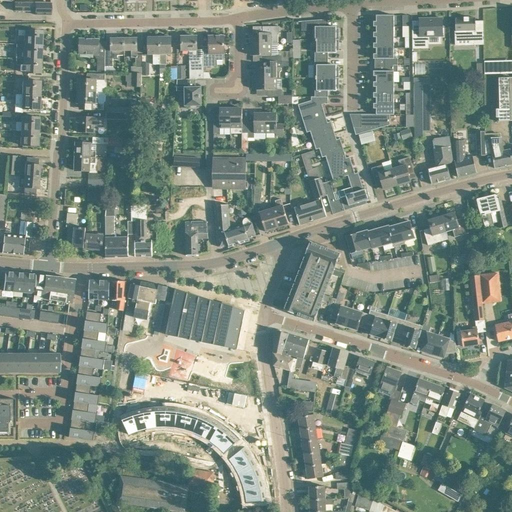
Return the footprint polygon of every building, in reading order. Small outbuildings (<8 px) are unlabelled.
[(51,4),(41,3),(15,3),(14,11),(35,11),(35,15),(51,15),(51,4)] [(374,27),(376,27),(376,26),(394,26),(394,15),(376,15),(376,22),(374,22),(374,27)] [(464,18),(455,18),(456,39),(469,38),(471,38),(474,38),(474,45),(484,45),(483,21),(483,24),(475,25),(475,18),(469,18),(469,17),(468,17),(469,17),(464,17),(464,18)] [(429,19),(419,19),(419,30),(412,30),(413,49),(428,49),(428,36),(443,36),(443,35),(444,35),(444,28),(443,28),(443,18),(433,19),(429,19)] [(312,21),(304,21),(304,28),(312,28),(314,28),(314,40),(316,40),(339,40),(339,28),(336,28),(331,28),(331,29),(328,29),(328,27),(328,19),(312,21)] [(374,38),(376,38),(376,37),(394,37),(394,26),(376,26),(376,27),(376,33),(374,33),(374,32),(374,38)] [(251,33),(251,44),(271,44),(271,45),(278,45),(278,34),(280,34),(280,27),(263,27),(263,33),(251,33)] [(24,36),(23,44),(42,45),(42,31),(32,31),(17,31),(17,36),(24,36)] [(150,37),(148,37),(148,47),(148,55),(153,55),(153,66),(159,65),(159,57),(159,37),(158,37),(157,35),(151,35),(150,37)] [(159,37),(159,57),(159,65),(160,73),(165,73),(165,65),(166,65),(166,55),(171,55),(171,47),(171,37),(169,37),(168,35),(162,35),(161,37),(159,37)] [(203,59),(203,50),(197,50),(197,36),(181,37),(182,50),(189,50),(190,79),(196,79),(204,79),(204,67),(203,59)] [(203,48),(203,50),(203,59),(204,67),(212,66),(212,60),(223,60),(224,59),(224,54),(224,36),(209,36),(209,48),(203,48)] [(374,48),(376,48),(394,48),(394,37),(376,37),(376,38),(376,43),(374,43),(374,48)] [(124,55),(124,51),(124,38),(112,39),(112,38),(111,38),(111,48),(111,51),(106,51),(105,66),(113,66),(113,58),(117,58),(117,55),(124,55)] [(132,58),(137,58),(137,50),(137,46),(137,38),(136,38),(124,38),(124,51),(132,51),(132,58)] [(105,72),(105,66),(106,51),(105,51),(106,42),(99,42),(99,40),(80,39),(79,54),(95,55),(95,56),(98,60),(97,72),(105,72)] [(315,52),(315,59),(328,59),(328,53),(336,53),(336,51),(339,51),(339,40),(316,40),(316,42),(317,42),(317,52),(315,52)] [(16,44),(15,58),(41,59),(42,45),(23,44),(16,44)] [(263,62),(291,61),(293,61),(293,59),(293,51),(281,51),(281,55),(271,55),(271,45),(271,44),(251,44),(251,56),(263,56),(263,62)] [(384,59),(384,65),(398,65),(398,58),(394,58),(394,48),(376,48),(376,54),(374,54),(374,59),(384,59)] [(41,59),(15,58),(15,65),(23,65),(23,73),(31,73),(41,73),(41,59)] [(314,78),(316,78),(339,78),(339,66),(336,66),(336,65),(328,65),(328,59),(315,59),(315,65),(314,65),(314,78)] [(511,69),(511,60),(485,61),(485,74),(511,73),(511,69)] [(257,79),(277,79),(280,79),(280,72),(281,71),(281,68),(291,68),(291,61),(263,62),(263,68),(257,68),(257,79)] [(376,76),(376,82),(394,82),(394,72),(398,72),(398,65),(384,65),(384,71),(374,71),(373,76),(374,76),(376,76)] [(126,73),(126,82),(128,82),(133,82),(133,87),(141,87),(142,73),(134,73),(131,73),(126,73)] [(78,90),(78,91),(104,92),(104,91),(106,88),(107,84),(105,81),(105,74),(89,74),(89,79),(78,79),(78,84),(77,84),(76,90),(78,90)] [(315,90),(315,97),(328,97),(328,91),(336,91),(336,90),(339,89),(339,78),(316,78),(316,80),(317,80),(317,90),(315,90)] [(511,120),(511,78),(497,79),(497,110),(496,110),(497,121),(511,120)] [(177,79),(177,91),(184,91),(184,106),(189,106),(191,108),(195,108),(197,105),(201,105),(201,87),(196,88),(196,79),(190,79),(177,79)] [(268,96),(278,96),(282,96),(282,90),(277,90),(277,79),(257,79),(257,90),(268,90),(268,96)] [(22,81),(22,95),(40,95),(40,81),(22,81)] [(376,87),(376,93),(394,93),(394,82),(376,82),(374,82),(373,87),(374,87),(376,87)] [(414,83),(415,138),(425,138),(425,132),(430,132),(430,83),(414,83)] [(104,92),(78,91),(78,103),(80,103),(80,109),(104,110),(104,103),(106,101),(106,96),(104,94),(104,92)] [(376,98),(376,104),(394,104),(394,93),(376,93),(373,93),(373,98),(374,98),(376,98)] [(40,95),(22,95),(21,108),(29,109),(39,110),(40,95)] [(282,96),(278,96),(279,104),(292,104),(292,96),(282,96)] [(298,105),(304,123),(326,116),(322,105),(325,104),(325,105),(326,104),(328,104),(328,97),(315,97),(311,97),(311,101),(298,105)] [(376,108),(376,114),(376,115),(390,115),(394,115),(394,104),(376,104),(374,104),(373,109),(374,109),(374,108),(376,108)] [(230,128),(231,128),(231,108),(220,108),(220,120),(214,120),(214,133),(220,133),(221,134),(230,134),(230,128)] [(248,133),(248,125),(248,120),(242,120),(242,108),(231,108),(231,128),(237,128),(237,131),(241,133),(242,133),(248,133)] [(248,125),(248,133),(248,138),(254,138),(254,133),(265,133),(265,113),(254,113),(254,125),(248,125)] [(277,113),(265,113),(265,133),(276,133),(276,136),(283,136),(283,124),(277,124),(277,113)] [(376,115),(376,114),(361,114),(361,115),(361,127),(354,127),(353,127),(356,135),(358,134),(372,131),(390,125),(390,115),(376,115)] [(16,122),(15,131),(20,131),(39,132),(39,118),(29,117),(21,117),(14,116),(14,122),(16,122)] [(310,131),(313,140),(335,133),(331,121),(330,121),(330,122),(328,123),(326,116),(304,123),(307,133),(310,131)] [(77,117),(77,125),(78,125),(77,132),(94,133),(95,126),(104,127),(104,118),(95,118),(77,117)] [(20,131),(15,131),(14,130),(13,136),(20,137),(20,145),(28,145),(38,146),(39,132),(20,131)] [(396,140),(412,137),(410,130),(395,132),(396,140)] [(361,142),(374,138),(372,131),(358,134),(361,142)] [(477,132),(477,156),(485,156),(485,153),(485,140),(485,131),(477,132)] [(322,157),(326,156),(344,150),(340,138),(339,138),(340,139),(337,140),(335,133),(313,140),(316,150),(319,148),(322,157)] [(427,169),(432,184),(451,179),(447,164),(453,162),(448,137),(434,139),(433,142),(434,149),(433,149),(436,166),(427,169)] [(485,140),(485,153),(491,152),(495,168),(511,164),(511,158),(510,150),(503,151),(502,143),(502,137),(488,138),(488,139),(485,140)] [(454,161),(458,177),(477,173),(473,156),(465,158),(464,140),(454,141),(455,161),(454,161)] [(76,143),(75,157),(96,157),(96,151),(90,151),(90,143),(76,143)] [(333,180),(348,176),(348,175),(355,173),(350,156),(349,156),(349,157),(347,158),(344,150),(326,156),(333,180)] [(312,152),(301,155),(303,161),(309,159),(314,158),(312,152)] [(96,157),(75,157),(75,171),(90,171),(90,163),(95,163),(96,157)] [(174,166),(187,167),(187,157),(175,157),(174,166)] [(400,167),(392,169),(397,185),(410,181),(409,176),(415,174),(412,164),(410,157),(398,160),(400,167)] [(25,164),(24,176),(39,177),(40,165),(37,165),(37,158),(26,158),(26,164),(25,164)] [(213,188),(223,188),(245,188),(245,159),(213,159),(213,188)] [(397,185),(392,169),(390,161),(382,163),(383,165),(371,168),(376,185),(382,183),(384,189),(397,185)] [(313,169),(306,172),(309,181),(320,178),(317,168),(313,169)] [(348,175),(348,176),(353,193),(346,195),(346,196),(340,198),(344,211),(368,204),(368,203),(367,203),(366,200),(370,199),(370,200),(367,189),(366,189),(367,190),(366,190),(365,189),(364,189),(358,172),(358,173),(355,174),(355,173),(348,175)] [(39,177),(24,176),(24,178),(19,177),(18,187),(24,188),(23,194),(34,195),(35,189),(38,189),(39,177)] [(322,183),(320,178),(309,181),(314,197),(316,197),(318,201),(303,205),(302,203),(297,204),(297,207),(295,208),(297,216),(300,225),(327,217),(326,216),(327,216),(321,198),(326,196),(322,183)] [(105,180),(89,179),(88,200),(101,200),(101,188),(105,188),(105,180)] [(330,181),(322,183),(326,196),(327,195),(330,203),(330,202),(336,200),(330,181)] [(255,188),(253,203),(260,203),(262,188),(255,188)] [(499,194),(487,197),(491,213),(493,224),(499,222),(500,227),(506,226),(505,222),(503,211),(501,204),(499,194)] [(491,213),(487,197),(475,200),(477,210),(481,228),(494,225),(493,224),(491,213)] [(277,207),(271,209),(277,228),(289,224),(281,199),(275,201),(277,207)] [(256,236),(251,219),(249,218),(248,217),(246,217),(244,219),(243,221),(243,222),(244,225),(230,229),(228,204),(215,205),(217,240),(220,247),(228,245),(229,247),(249,241),(248,238),(256,236)] [(277,228),(271,209),(265,211),(264,207),(258,209),(265,232),(277,228)] [(115,238),(114,216),(114,209),(106,209),(106,248),(106,258),(128,257),(128,247),(128,238),(115,238)] [(455,212),(442,216),(446,232),(452,230),(455,238),(469,233),(464,218),(463,218),(464,221),(458,222),(455,212)] [(79,214),(78,214),(68,213),(66,227),(69,227),(68,240),(73,241),(73,247),(84,248),(86,228),(77,227),(79,214)] [(425,230),(424,230),(428,246),(442,241),(440,234),(446,232),(442,216),(428,220),(431,231),(425,232),(425,230)] [(146,220),(136,220),(136,241),(135,241),(135,257),(152,257),(152,240),(147,241),(146,220)] [(1,236),(1,240),(3,242),(2,243),(1,252),(1,253),(22,255),(24,237),(31,238),(32,223),(20,221),(18,237),(3,236),(1,236)] [(131,221),(128,221),(128,235),(135,235),(136,234),(136,221),(135,221),(131,221)] [(207,221),(185,222),(186,246),(186,253),(186,256),(198,255),(198,232),(208,232),(207,221)] [(410,221),(399,224),(404,241),(415,238),(410,221)] [(404,241),(399,224),(389,227),(393,243),(394,247),(405,244),(404,241)] [(393,243),(389,227),(389,226),(378,229),(383,246),(393,243)] [(383,246),(378,229),(368,232),(367,232),(372,248),(372,249),(383,246)] [(372,248),(367,232),(368,232),(368,230),(357,233),(361,250),(372,248)] [(86,248),(87,248),(87,250),(94,251),(94,249),(102,250),(104,233),(96,233),(96,235),(87,234),(86,248)] [(361,250),(357,233),(346,236),(351,253),(361,250)] [(324,295),(335,268),(341,253),(310,242),(305,256),(284,310),(295,314),(314,322),(318,313),(317,313),(319,309),(332,313),(335,304),(337,299),(324,295)] [(2,291),(13,292),(15,273),(4,272),(2,291)] [(13,292),(23,293),(25,274),(15,273),(13,292)] [(498,273),(480,275),(482,303),(495,302),(493,281),(498,281),(498,273)] [(25,274),(23,293),(33,294),(35,275),(25,274)] [(40,299),(41,299),(44,276),(36,275),(33,300),(40,301),(40,299)] [(482,303),(480,275),(470,276),(475,321),(484,320),(482,303)] [(74,280),(44,276),(41,299),(71,304),(74,280)] [(89,299),(99,300),(100,281),(90,280),(89,299)] [(100,281),(99,300),(109,300),(110,281),(100,281)] [(111,281),(110,291),(110,300),(117,300),(116,310),(123,311),(125,301),(125,291),(126,282),(111,281)] [(130,284),(126,311),(135,313),(134,317),(135,317),(148,320),(149,316),(151,303),(156,304),(157,299),(165,301),(168,287),(141,281),(141,282),(140,286),(131,284),(130,284)] [(175,289),(166,334),(190,340),(198,341),(237,349),(245,310),(212,300),(178,290),(177,289),(175,289)] [(160,304),(154,335),(159,336),(159,332),(165,305),(160,304)] [(346,327),(352,309),(335,304),(332,313),(331,315),(331,316),(338,318),(337,320),(336,324),(339,325),(339,326),(345,328),(346,327)] [(366,326),(371,310),(370,310),(369,314),(352,309),(346,327),(357,331),(359,324),(366,326)] [(381,338),(388,315),(375,311),(371,310),(366,326),(372,328),(370,334),(381,338)] [(57,324),(58,314),(39,311),(37,321),(57,324)] [(87,312),(84,330),(108,333),(108,324),(100,323),(101,314),(87,312)] [(400,337),(405,320),(388,315),(381,338),(382,338),(381,339),(388,341),(388,340),(392,341),(394,335),(400,337)] [(123,331),(132,332),(135,317),(134,317),(125,316),(125,319),(125,320),(123,331)] [(415,349),(422,326),(405,320),(400,337),(406,339),(404,345),(408,346),(407,348),(414,350),(414,348),(415,349)] [(511,331),(510,322),(495,325),(498,342),(511,338),(511,331)] [(432,354),(438,336),(421,331),(423,326),(422,326),(415,349),(416,349),(417,342),(424,344),(422,351),(432,354)] [(470,330),(456,332),(458,346),(463,345),(463,347),(480,344),(477,326),(470,327),(470,330)] [(84,330),(82,348),(106,351),(114,352),(114,347),(107,345),(107,342),(98,341),(99,332),(107,333),(108,333),(84,330)] [(280,354),(288,333),(278,330),(276,332),(273,352),(274,365),(290,370),(288,380),(289,380),(288,388),(315,391),(317,382),(312,381),(299,380),(293,379),(295,372),(294,372),(297,360),(287,356),(280,354)] [(300,336),(288,333),(280,354),(287,356),(288,353),(295,355),(294,357),(303,360),(306,349),(309,340),(300,336)] [(455,341),(438,336),(433,354),(433,355),(439,358),(440,356),(443,357),(445,351),(450,353),(456,352),(455,341)] [(82,348),(79,366),(103,369),(111,370),(112,366),(104,365),(105,360),(95,358),(96,350),(106,351),(82,348)] [(311,368),(323,371),(328,351),(317,348),(314,358),(311,357),(310,360),(310,361),(313,362),(311,368)] [(336,367),(334,376),(347,380),(351,368),(344,366),(348,353),(333,348),(328,365),(336,367)] [(6,371),(17,372),(17,354),(6,354),(6,372),(6,371)] [(17,371),(27,372),(27,354),(17,354),(17,372),(17,371)] [(28,371),(38,372),(38,354),(27,354),(27,372),(28,371)] [(38,371),(49,372),(49,354),(38,354),(38,372),(38,371)] [(49,354),(49,372),(49,371),(59,372),(59,354),(49,354)] [(347,380),(345,386),(351,388),(355,375),(368,379),(368,378),(370,374),(371,372),(374,362),(365,359),(361,357),(356,369),(351,368),(347,380)] [(77,383),(101,387),(102,378),(93,376),(94,368),(103,369),(79,366),(77,383)] [(387,367),(382,381),(380,387),(389,391),(388,393),(393,395),(401,372),(387,367)] [(414,393),(410,402),(417,405),(419,400),(425,403),(426,402),(427,397),(432,383),(419,379),(414,393)] [(77,383),(75,401),(98,405),(100,395),(90,394),(91,386),(101,387),(77,383)] [(432,383),(427,397),(426,402),(432,404),(430,409),(436,412),(440,402),(445,388),(432,383)] [(439,415),(446,417),(450,407),(454,409),(459,393),(459,391),(458,393),(455,392),(455,390),(450,388),(449,390),(448,389),(439,415)] [(314,400),(315,393),(299,390),(298,398),(314,400)] [(331,393),(325,413),(336,416),(341,396),(331,393)] [(476,425),(482,412),(483,411),(480,410),(485,400),(483,399),(470,393),(459,416),(460,416),(457,421),(474,430),(476,425)] [(0,431),(2,432),(2,436),(12,436),(12,428),(11,428),(14,428),(14,399),(0,398),(0,431)] [(395,413),(399,402),(391,399),(386,419),(393,421),(395,413)] [(75,401),(72,419),(96,423),(97,413),(88,412),(89,404),(98,405),(75,401)] [(406,404),(399,402),(395,413),(403,416),(406,404)] [(313,403),(304,403),(303,410),(313,411),(313,403)] [(482,412),(476,425),(474,430),(486,436),(492,423),(498,426),(506,411),(493,404),(488,414),(482,412)] [(236,407),(236,419),(257,419),(257,412),(262,411),(262,406),(236,407)] [(155,407),(143,409),(147,429),(157,427),(155,407)] [(166,407),(155,407),(157,427),(166,427),(166,407)] [(166,407),(166,427),(175,428),(178,408),(166,407)] [(178,408),(175,428),(184,430),(189,410),(178,408)] [(143,409),(132,412),(138,431),(147,429),(143,409)] [(189,410),(184,430),(193,433),(201,414),(189,410)] [(132,412),(121,416),(129,435),(138,431),(132,412)] [(201,414),(193,433),(202,436),(211,419),(201,414)] [(298,417),(300,429),(316,427),(314,414),(298,417)] [(96,423),(72,419),(70,438),(93,441),(94,434),(95,431),(85,430),(86,422),(96,423)] [(211,419),(202,436),(210,441),(221,425),(211,419)] [(436,422),(432,433),(438,435),(442,424),(436,422)] [(108,424),(96,423),(95,431),(94,434),(107,432),(108,424)] [(221,425),(210,441),(218,447),(230,432),(221,425)] [(400,433),(401,429),(390,426),(387,437),(415,446),(417,434),(403,430),(402,434),(400,433)] [(300,429),(302,442),(318,439),(316,427),(300,429)] [(428,431),(420,427),(417,438),(425,441),(428,431)] [(230,432),(218,447),(225,454),(239,440),(230,432)] [(302,442),(304,453),(320,451),(318,439),(302,442)] [(352,450),(353,445),(344,443),(343,448),(342,453),(351,455),(352,450)] [(400,457),(407,459),(411,448),(404,446),(400,457)] [(245,447),(229,459),(235,467),(252,457),(245,447)] [(304,453),(306,466),(322,464),(320,451),(304,453)] [(252,457),(235,467),(239,475),(257,467),(252,457)] [(322,464),(306,466),(308,479),(324,476),(322,464)] [(339,465),(338,470),(337,473),(335,473),(336,479),(348,479),(348,472),(346,472),(347,467),(339,465)] [(424,466),(421,474),(427,476),(430,468),(424,466)] [(257,467),(239,475),(243,484),(262,478),(257,467)] [(181,511),(182,511),(185,511),(189,486),(188,486),(140,479),(141,471),(124,469),(123,476),(121,476),(118,502),(168,509),(167,511),(181,511)] [(215,486),(215,470),(194,471),(194,486),(215,486)] [(262,478),(243,484),(245,493),(265,489),(262,478)] [(469,486),(457,479),(453,487),(465,494),(469,486)] [(345,498),(349,497),(350,497),(354,499),(355,495),(350,493),(349,489),(349,482),(337,483),(337,489),(344,489),(345,498)] [(309,487),(310,499),(326,498),(325,486),(309,487)] [(462,495),(450,488),(446,495),(458,502),(462,495)] [(265,489),(245,493),(247,503),(249,503),(267,501),(265,489)] [(466,494),(461,502),(467,505),(471,497),(466,494)] [(370,508),(373,500),(358,495),(355,506),(369,510),(370,508)] [(348,501),(345,510),(350,511),(354,499),(350,497),(349,497),(348,501)] [(310,499),(310,511),(311,511),(326,511),(333,511),(332,505),(332,498),(326,498),(310,499)] [(378,502),(373,500),(370,508),(376,510),(378,502)] [(111,506),(113,511),(121,511),(117,503),(111,506)]
